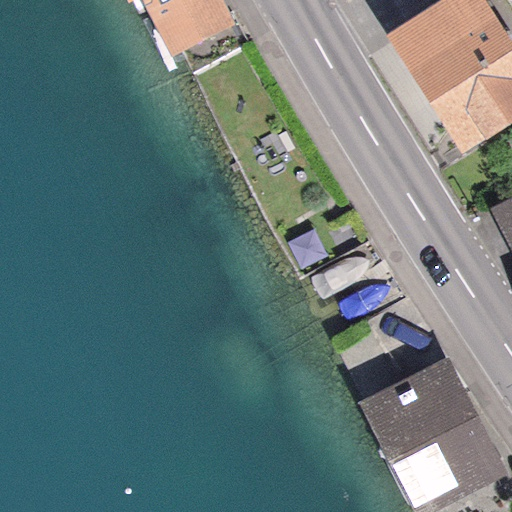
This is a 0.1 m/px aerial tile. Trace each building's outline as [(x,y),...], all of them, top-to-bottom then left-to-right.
[(243,0),(160,0),(191,60),(257,27),(243,0)] [(511,142),(511,59),(473,0),(466,0),(380,56),(459,177),(511,142)] [(511,0),(497,0),(511,22),(511,0)] [(511,205),(499,212),(511,238),(511,205)] [(502,473),(443,366),(381,400),(439,507),(502,473)]
